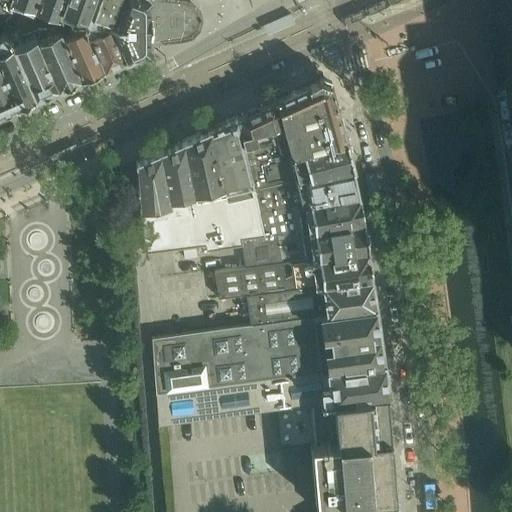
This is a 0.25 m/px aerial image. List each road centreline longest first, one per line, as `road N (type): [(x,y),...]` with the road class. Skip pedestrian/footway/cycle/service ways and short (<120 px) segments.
road 1 (tertiary): [(356,38),(414,353),(430,511)]
road 2 (tertiary): [(0,192),(356,38)]
road 3 (tertiary): [(249,18),(159,73),(0,145)]
